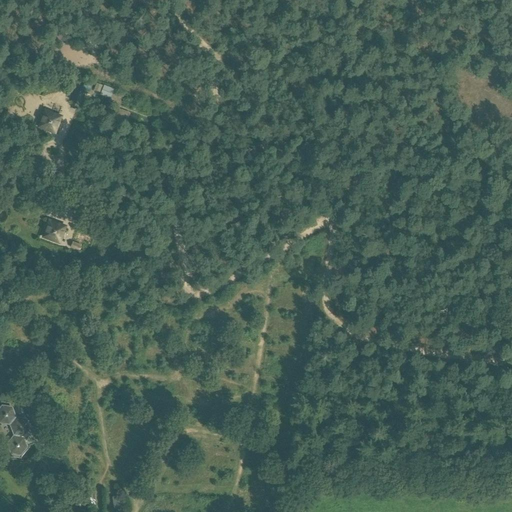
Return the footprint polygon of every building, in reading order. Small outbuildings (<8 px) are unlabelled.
[(68,80),(66,84),(74,86),(77,78),(71,76),(68,80)] [(85,80),(82,90),(91,93),(95,83),(85,80)] [(102,86),(99,95),(157,117),(160,108),(102,86)] [(74,95),(69,107),(78,110),(82,98),(74,95)] [(44,110),(38,126),(54,133),(61,116),(44,110)] [(90,208),(86,221),(101,226),(105,213),(90,208)] [(48,220),(43,237),(59,243),(65,226),(48,220)] [(72,241),(69,252),(78,254),(80,244),(72,241)] [(299,288),(300,279),(281,278),(280,287),(299,288)] [(212,340),(213,336),(195,330),(194,335),(212,340)] [(129,346),(132,338),(112,332),(110,340),(129,346)] [(292,345),(292,336),(269,335),(268,344),(292,345)] [(163,353),(166,345),(146,338),(143,347),(163,353)] [(264,377),(287,377),(287,368),(264,368),(264,377)] [(73,404),(81,384),(68,379),(60,399),(73,404)] [(136,383),(135,400),(157,401),(157,384),(136,383)] [(2,406),(0,408),(0,422),(10,424),(14,435),(8,444),(8,443),(7,444),(8,444),(11,452),(11,453),(20,454),(26,447),(23,437),(29,429),(26,420),(15,418),(12,408),(2,406)] [(163,472),(184,473),(185,464),(163,463),(163,472)] [(212,483),(213,469),(195,468),(195,483),(212,483)] [(100,511),(112,511),(113,486),(100,486),(100,511)] [(243,490),(243,501),(268,502),(268,490),(243,490)] [(213,493),(190,494),(190,504),(214,503),(213,493)]
